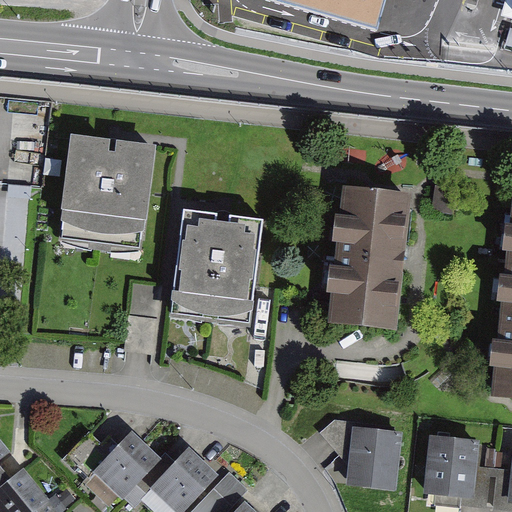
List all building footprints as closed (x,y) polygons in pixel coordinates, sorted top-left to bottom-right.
[(272,0),(378,30),(386,0),(272,0)] [(154,149),(74,139),(62,231),(93,235),(92,248),(110,251),(111,238),(142,241),(154,149)] [(456,192),(437,189),(434,209),(452,212),(456,192)] [(408,198),(348,191),(334,321),(394,327),(408,198)] [(264,222),(184,212),(172,304),(203,308),(202,321),(219,323),(221,310),(252,314),(264,222)] [(511,249),(496,395),(511,397),(511,249)] [(0,510),(1,511),(54,511),(61,506),(35,476),(22,488),(13,477),(31,461),(0,425),(0,510)] [(418,437),(366,431),(359,490),(412,495),(418,437)] [(102,437),(76,464),(98,485),(104,479),(134,508),(176,464),(146,435),(124,458),(102,437)] [(496,445),(443,439),(437,498),(489,503),(496,445)] [(198,511),(230,478),(200,450),(161,491),(182,511),(198,511)]
